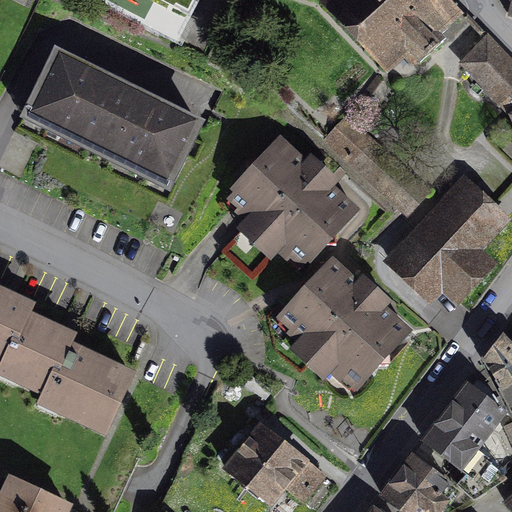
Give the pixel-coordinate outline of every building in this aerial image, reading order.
[(464,16),(449,0),(318,0),(317,2),(380,68),(388,77),(411,56),(420,66),(446,41),(442,37),(464,16)] [(511,124),(511,59),(488,34),(485,37),(458,64),(508,115),(511,124)] [(206,124),(56,48),(19,121),(169,195),(206,124)] [(345,119),(323,141),(413,225),(433,203),(345,119)] [(305,275),(360,211),(335,188),(339,183),(310,156),(306,161),(280,138),(223,199),(236,211),(234,215),(243,224),(236,232),(271,264),(278,256),(286,264),(289,261),(305,275)] [(484,251),(511,221),(511,219),(492,200),(465,175),(383,263),(431,307),(443,294),(459,309),(500,266),(484,251)] [(356,394),(413,332),(387,308),(392,303),(363,277),(358,282),(332,259),(276,321),(289,333),(286,336),(296,345),(289,353),(324,384),(331,377),(340,385),(343,381),(356,394)] [(37,305),(0,288),(0,379),(40,398),(36,406),(106,439),(136,374),(74,344),(78,335),(32,314),(37,305)] [(511,343),(503,334),(482,362),(511,414),(511,343)] [(466,383),(442,415),(485,444),(508,414),(466,383)] [(463,474),(466,477),(457,487),(474,503),(507,481),(480,453),(485,444),(442,415),(421,444),(461,475),(463,474)] [(303,507),(327,477),(260,425),(221,471),(271,511),(287,492),(303,507)] [(444,498),(453,486),(412,454),(379,498),(396,511),(443,511),(451,503),(444,498)] [(72,511),(75,507),(9,475),(0,494),(0,511),(72,511)] [(507,511),(511,511),(511,497),(502,506),(507,511)]
